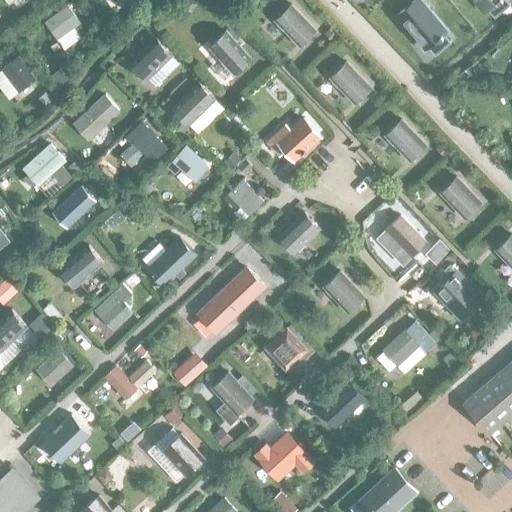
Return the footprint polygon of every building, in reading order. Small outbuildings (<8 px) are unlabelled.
[(423,0),(413,0),(396,14),(424,47),(437,36),(438,38),(442,35),(440,33),(447,28),(423,0)] [(477,0),(484,8),(494,0),(477,0)] [(291,3),(275,18),(276,19),(276,23),(282,29),(286,29),(300,43),(315,28),(291,3)] [(67,4),(44,21),(56,37),(79,21),(67,4)] [(226,29),(210,44),(234,71),(250,57),(226,29)] [(157,36),(130,62),(146,77),(172,52),(157,36)] [(18,55),(2,67),(19,90),(35,78),(18,55)] [(346,60),(330,75),(332,77),(331,80),(337,86),(341,86),(355,101),(370,86),(346,60)] [(199,81),(173,106),(188,122),(215,96),(199,81)] [(107,95),(76,123),(89,138),(120,110),(107,95)] [(304,117),(278,141),(293,158),(301,150),(302,152),(306,148),(305,147),(320,134),(304,117)] [(401,118),(385,133),(387,134),(386,138),(392,144),(396,144),(410,158),(426,143),(401,118)] [(149,130),(122,154),(132,165),(159,141),(149,130)] [(186,143),(166,164),(176,172),(181,166),(196,180),(209,165),(186,143)] [(30,172),(24,178),(32,187),(37,182),(39,183),(66,159),(52,144),(26,168),(30,172)] [(456,175),(440,190),(454,205),(454,208),(460,215),(464,215),(465,216),(481,201),(456,175)] [(243,180),(225,198),(237,210),(243,204),(251,214),(264,201),(243,180)] [(144,183),(140,186),(144,192),(152,187),(148,181),(144,183)] [(78,192),(56,212),(67,225),(89,204),(78,192)] [(306,213),(280,237),(295,253),(296,251),(299,251),(305,246),(306,242),(320,228),(306,213)] [(111,214),(104,220),(111,228),(118,222),(111,214)] [(401,217),(387,231),(412,257),(426,242),(401,217)] [(184,232),(151,261),(167,279),(179,268),(183,273),(190,267),(186,263),(200,249),(184,232)] [(511,233),(495,248),(509,262),(510,266),(511,268),(511,233)] [(89,244),(60,267),(74,284),(102,261),(89,244)] [(208,247),(201,254),(204,256),(206,259),(213,252),(208,247)] [(450,275),(435,289),(435,290),(462,318),(470,310),(483,298),(450,262),(444,268),(450,275)] [(219,292),(199,311),(215,328),(263,282),(247,265),(238,274),(237,272),(218,291),(219,292)] [(340,271),(324,286),(326,288),(326,291),(331,297),(335,297),(349,312),(364,297),(340,271)] [(123,284),(96,308),(114,328),(132,311),(124,302),(132,294),(123,284)] [(12,308),(0,319),(0,348),(26,324),(12,308)] [(288,329),(267,348),(286,368),(307,349),(288,329)] [(405,331),(384,350),(398,364),(418,345),(405,331)] [(62,347),(38,369),(52,384),(76,362),(62,347)] [(511,360),(464,402),(490,431),(511,411),(511,360)] [(117,366),(106,376),(126,398),(156,370),(147,361),(128,378),(117,366)] [(228,372),(212,387),(237,414),(253,399),(228,372)] [(350,382),(321,408),(335,423),(364,397),(350,382)] [(71,412),(42,440),(61,460),(90,432),(71,412)] [(181,432),(163,448),(186,473),(203,456),(181,432)] [(266,444),(256,452),(278,475),(304,451),(287,433),(270,448),(266,444)] [(394,468),(362,498),(374,511),(389,511),(414,490),(394,468)] [(7,476),(0,482),(0,511),(5,511),(24,495),(7,476)] [(281,511),(290,511),(296,507),(281,491),(270,500),(281,511)] [(113,511),(99,494),(80,509),(82,511),(113,511)] [(236,511),(224,498),(209,511),(236,511)]
